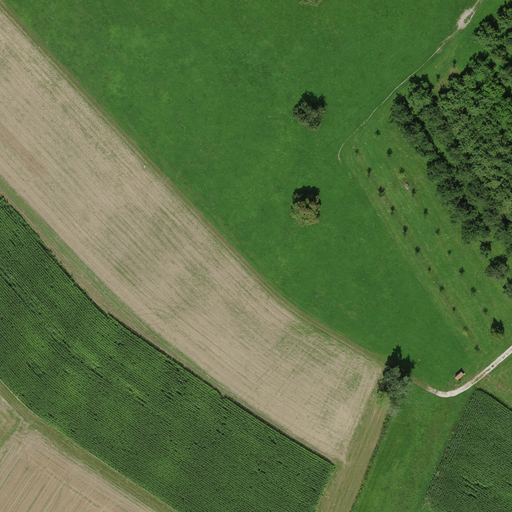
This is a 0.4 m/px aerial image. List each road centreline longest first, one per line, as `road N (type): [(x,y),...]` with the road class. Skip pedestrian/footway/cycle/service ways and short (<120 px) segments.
road 1 (track): [(0,1),(294,307),(445,393),(511,349)]
road 2 (track): [(385,123),(384,102),(480,0)]
